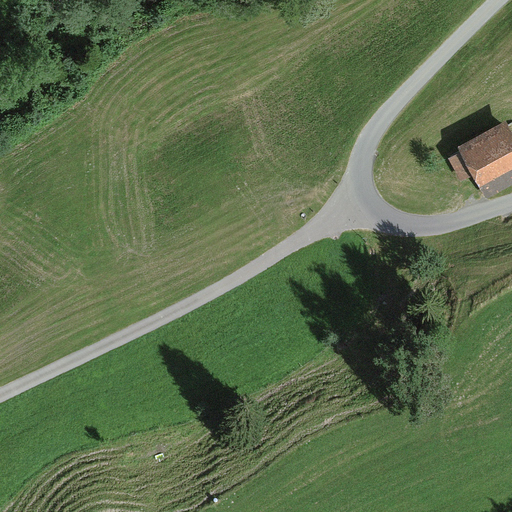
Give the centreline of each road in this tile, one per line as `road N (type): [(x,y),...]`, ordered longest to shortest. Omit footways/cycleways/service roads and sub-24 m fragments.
road 1 (track): [(364,193),(192,304),(0,393)]
road 2 (unclassified): [(511,204),(412,225),(377,212),(361,183),(378,124),(497,0)]
